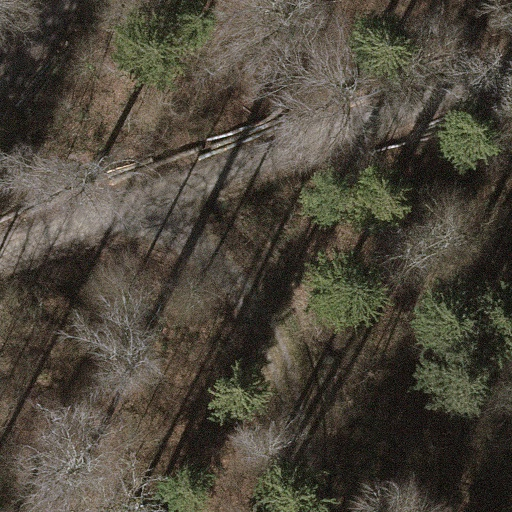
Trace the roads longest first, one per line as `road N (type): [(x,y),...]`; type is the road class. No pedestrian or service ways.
road 1 (track): [(511,78),(0,258)]
road 2 (track): [(151,204),(238,279),(274,354),(307,511)]
